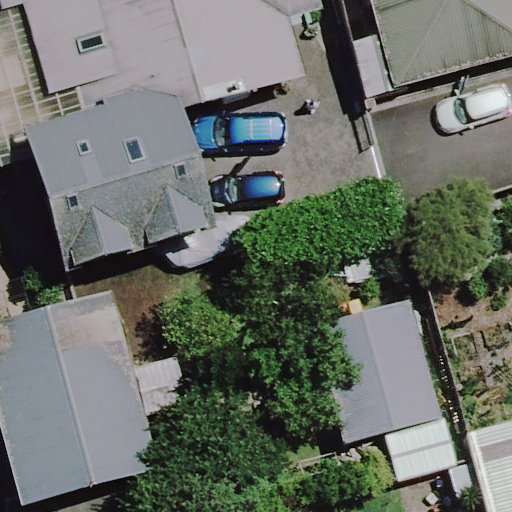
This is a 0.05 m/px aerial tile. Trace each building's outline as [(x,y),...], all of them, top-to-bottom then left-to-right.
[(0,0),(0,178),(26,173),(37,222),(196,186),(180,117),(291,92),(278,35),(310,28),(303,0),(0,0)] [(353,111),(511,70),(511,0),(351,0),(365,50),(339,57),(353,111)] [(412,312),(306,342),(339,460),(446,430),(412,312)] [(55,511),(142,496),(110,319),(0,339),(0,466),(8,511),(55,511)] [(511,511),(511,426),(459,440),(477,511),(511,511)]
